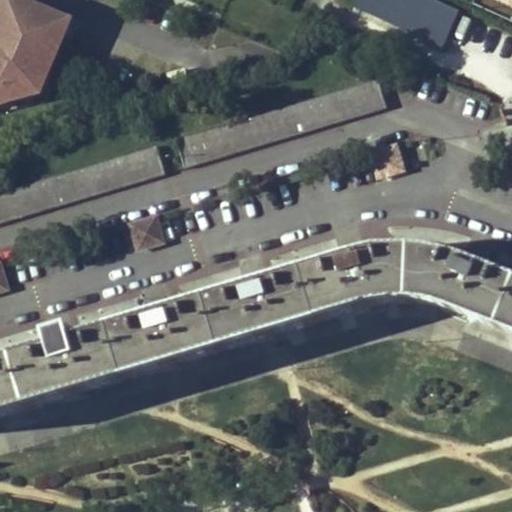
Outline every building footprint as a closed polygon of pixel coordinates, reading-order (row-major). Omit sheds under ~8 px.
[(0,0),(0,99),(39,90),(71,14),(36,0),(0,0)] [(457,15),(425,0),(357,0),(355,5),(443,45),(457,15)] [(184,67),(165,73),(169,85),(188,79),(184,67)] [(300,106),(178,142),(186,169),(387,109),(379,83),(300,106)] [(369,152),(377,181),(406,173),(398,144),(369,152)] [(0,224),(168,175),(159,148),(0,195),(0,224)] [(157,214),(127,225),(137,251),(167,240),(157,214)] [(354,252),(364,249),(363,244),(339,251),(343,262),(356,258),(354,252)] [(511,334),(511,276),(486,267),(488,263),(478,258),(477,262),(464,257),(447,253),(424,249),(409,248),(395,249),(380,250),(366,253),(364,249),(354,252),(356,258),(343,262),(270,283),(269,278),(259,281),(260,286),(246,290),(174,311),(173,306),(162,309),(164,315),(149,319),(76,340),(73,330),(50,337),(53,347),(0,362),(0,417),(365,310),(381,307),(408,305),(418,305),(433,307),(447,310),(461,315),(511,334)] [(467,248),(464,257),(477,262),(478,258),(488,263),(490,257),(467,248)] [(0,291),(10,287),(1,260),(0,260),(0,291)] [(244,280),(246,290),(260,286),(259,281),(269,278),(267,273),(244,280)] [(162,309),(173,306),(172,301),(146,309),(149,319),(164,315),(162,309)]
